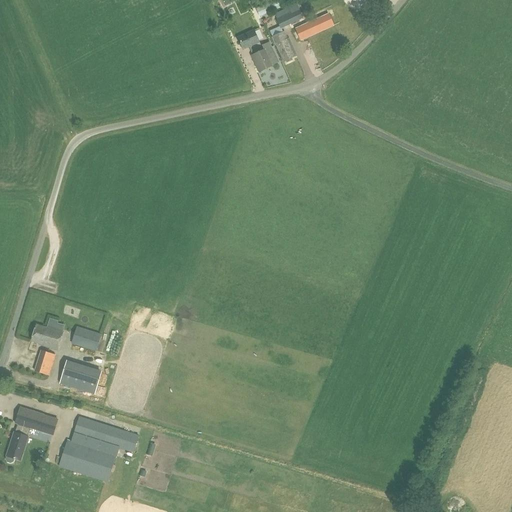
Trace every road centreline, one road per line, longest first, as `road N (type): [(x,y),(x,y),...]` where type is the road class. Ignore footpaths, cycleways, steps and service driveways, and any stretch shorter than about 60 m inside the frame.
road 1 (unclassified): [(0,363),(72,141),(309,88),(400,0)]
road 2 (track): [(17,0),(75,139)]
